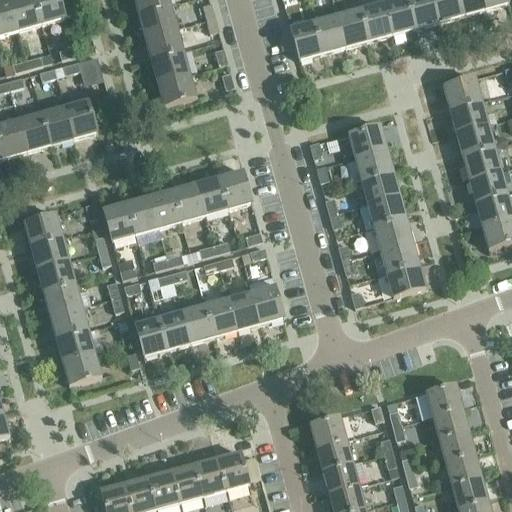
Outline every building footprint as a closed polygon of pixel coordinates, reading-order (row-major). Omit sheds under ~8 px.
[(33,0),(22,0),(10,4),(19,36),(42,30),(33,0)] [(59,0),(33,0),(42,30),(65,23),(59,0)] [(132,0),(138,19),(171,10),(167,0),(132,0)] [(431,0),(411,0),(406,1),(415,34),(439,27),(431,0)] [(455,0),(431,0),(439,27),(462,21),(455,0)] [(480,0),(455,0),(462,21),(485,15),(480,0)] [(506,0),(480,0),(485,15),(509,8),(506,0)] [(406,1),(383,8),(392,40),(415,34),(406,1)] [(10,4),(0,6),(0,41),(19,36),(10,4)] [(202,10),(206,25),(215,22),(211,8),(202,10)] [(383,8),(360,14),(369,46),(392,40),(383,8)] [(138,19),(144,42),(177,33),(171,10),(138,19)] [(360,14),(337,20),(346,53),(369,46),(360,14)] [(337,20),(314,27),(323,59),(346,53),(337,20)] [(215,22),(206,25),(210,38),(219,36),(215,22)] [(323,59),(314,27),(290,33),(299,66),(323,59)] [(144,42),(151,66),(184,57),(177,33),(144,42)] [(76,61),(74,52),(59,56),(62,65),(76,61)] [(228,69),(224,54),(215,57),(219,71),(228,69)] [(151,66),(157,88),(190,79),(184,57),(151,66)] [(41,62),(27,65),(29,74),(43,70),(41,62)] [(29,74),(27,65),(13,69),(15,78),(29,74)] [(80,76),(78,67),(63,71),(66,80),(80,76)] [(56,83),(54,74),(39,78),(42,87),(56,83)] [(222,80),(226,95),(234,93),(230,78),(222,80)] [(190,79),(157,88),(164,112),(196,103),(190,79)] [(443,91),(449,115),(482,106),(475,82),(443,91)] [(21,83),(8,87),(10,95),(24,92),(21,83)] [(0,98),(10,95),(8,87),(0,88),(0,98)] [(88,106),(64,112),(73,145),(97,138),(88,106)] [(449,115),(456,139),(488,130),(482,106),(449,115)] [(64,112),(41,119),(50,151),(73,145),(64,112)] [(41,119),(18,125),(27,157),(50,151),(41,119)] [(18,125),(0,129),(0,149),(4,164),(27,157),(18,125)] [(348,139),(354,163),(387,154),(380,130),(348,139)] [(456,139),(462,162),(495,153),(488,130),(456,139)] [(310,150),(314,164),(322,162),(318,147),(310,150)] [(462,162),(468,185),(501,176),(495,153),(462,162)] [(354,163),(361,186),(393,177),(387,154),(354,163)] [(316,174),(320,188),(329,186),(325,171),(316,174)] [(243,176),(219,182),(228,215),(252,208),(243,176)] [(468,185),(475,208),(507,199),(501,176),(468,185)] [(361,186),(367,209),(400,200),(393,177),(361,186)] [(219,182),(196,189),(205,221),(228,215),(219,182)] [(196,189),(173,195),(182,228),(205,221),(196,189)] [(173,195),(150,202),(159,234),(182,228),(173,195)] [(475,208),(480,227),(511,218),(511,215),(507,199),(475,208)] [(367,209),(374,232),(406,223),(400,200),(367,209)] [(150,202),(127,208),(136,240),(159,234),(150,202)] [(325,206),(329,220),(338,217),(334,203),(325,206)] [(85,211),(89,225),(98,223),(94,208),(85,211)] [(136,240),(127,208),(103,215),(112,247),(136,240)] [(338,217),(329,220),(333,234),(342,231),(338,217)] [(511,218),(480,227),(488,255),(511,248),(511,218)] [(24,228),(30,252),(63,243),(56,219),(24,228)] [(374,232),(380,255),(412,246),(406,223),(374,232)] [(246,242),(248,250),(263,246),(260,238),(246,242)] [(95,244),(99,258),(107,256),(103,241),(95,244)] [(30,252),(37,275),(69,266),(63,243),(30,252)] [(380,255),(386,279),(419,270),(412,246),(380,255)] [(227,247),(213,251),(215,259),(229,255),(227,247)] [(338,252),(342,266),(351,264),(347,250),(338,252)] [(215,259),(213,251),(199,255),(201,263),(215,259)] [(267,262),(264,253),(250,257),(252,266),(267,262)] [(107,256),(99,258),(102,272),(111,269),(107,256)] [(180,260),(167,264),(169,272),(183,268),(180,260)] [(231,262),(217,266),(220,275),(233,271),(231,262)] [(169,272),(167,264),(152,267),(155,276),(169,272)] [(351,264),(342,266),(346,280),(355,278),(351,264)] [(37,275),(43,298),(76,289),(69,266),(37,275)] [(220,275),(217,266),(203,270),(206,279),(220,275)] [(419,270),(386,279),(393,302),(425,293),(419,270)] [(137,281),(134,272),(120,276),(122,285),(137,281)] [(185,275),(171,279),(173,287),(187,284),(185,275)] [(173,287),(171,279),(157,283),(159,291),(173,287)] [(108,290),(111,304),(120,302),(116,288),(108,290)] [(141,296),(139,288),(124,292),(127,300),(141,296)] [(43,298),(50,321),(82,312),(76,289),(43,298)] [(275,291),(251,297),(260,330),(284,323),(275,291)] [(351,299),(355,313),(364,311),(360,296),(351,299)] [(251,297),(228,304),(237,336),(260,330),(251,297)] [(120,302),(111,304),(115,318),(124,316),(120,302)] [(228,304),(205,310),(214,343),(237,336),(228,304)] [(205,310),(182,317),(191,349),(214,343),(205,310)] [(50,321),(56,344),(89,335),(82,312),(50,321)] [(182,317),(158,323),(167,355),(191,349),(182,317)] [(167,355),(158,323),(135,329),(144,362),(167,355)] [(120,336),(124,351),(133,348),(129,334),(120,336)] [(56,344),(62,367),(95,358),(89,335),(56,344)] [(127,360),(131,374),(139,372),(135,357),(127,360)] [(95,358),(62,367),(69,391),(102,382),(95,358)] [(426,398),(433,422),(462,413),(455,390),(426,398)] [(383,425),(379,410),(371,413),(375,427),(383,425)] [(433,422),(439,445),(468,437),(462,413),(433,422)] [(387,417),(392,432),(400,430),(396,414),(387,417)] [(3,417),(0,417),(0,443),(10,441),(3,417)] [(310,430),(316,452),(346,444),(339,421),(310,430)] [(400,430),(392,432),(395,445),(404,442),(400,430)] [(439,445),(445,468),(475,460),(468,437),(439,445)] [(380,445),(383,459),(392,457),(388,443),(380,445)] [(316,452),(323,475),(352,467),(346,444),(316,452)] [(392,457),(383,459),(387,473),(396,471),(392,457)] [(241,458),(217,464),(226,496),(249,489),(241,458)] [(445,468),(452,491),(481,483),(475,460),(445,468)] [(400,463),(404,478),(413,476),(409,461),(400,463)] [(217,464),(194,470),(202,502),(226,496),(217,464)] [(323,475),(329,499),(358,491),(352,467),(323,475)] [(194,470),(171,477),(179,508),(202,502),(194,470)] [(413,476),(404,478),(408,491),(417,489),(413,476)] [(171,477),(147,483),(155,511),(165,511),(179,508),(171,477)] [(155,511),(147,483),(124,489),(130,511),(155,511)] [(452,491),(457,511),(465,511),(488,506),(481,483),(452,491)] [(130,511),(124,489),(101,496),(104,511),(130,511)] [(392,491),(396,505),(405,503),(401,489),(392,491)] [(329,499),(332,511),(364,511),(358,491),(329,499)] [(407,511),(405,503),(396,505),(398,511),(407,511)]
